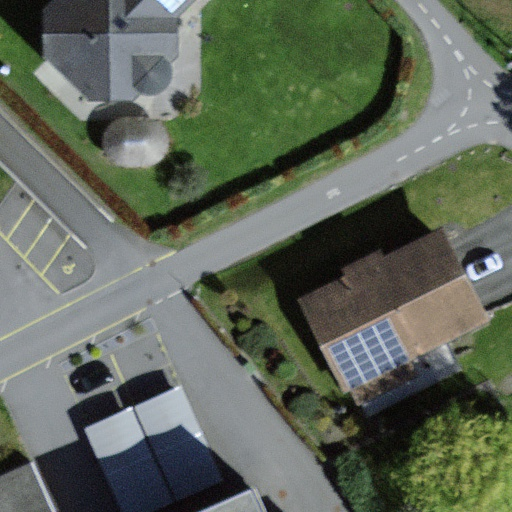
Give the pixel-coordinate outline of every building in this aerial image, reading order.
[(60,0),(44,18),(49,63),(99,107),(171,98),(181,69),(189,18),(207,0),(60,0)] [(434,241),(302,304),(351,406),(408,379),(400,363),(476,327),(434,241)] [(115,483),(214,447),(188,375),(89,411),(115,483)] [(134,511),(137,511),(228,477),(218,451),(124,486),(134,511)] [(258,511),(253,498),(220,511),(258,511)]
